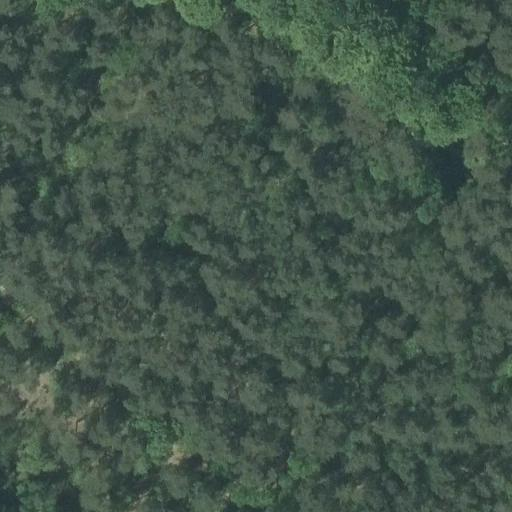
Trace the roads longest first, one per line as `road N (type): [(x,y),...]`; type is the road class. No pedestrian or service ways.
road 1 (track): [(267,511),(0,300)]
road 2 (track): [(335,0),(460,65),(511,67)]
